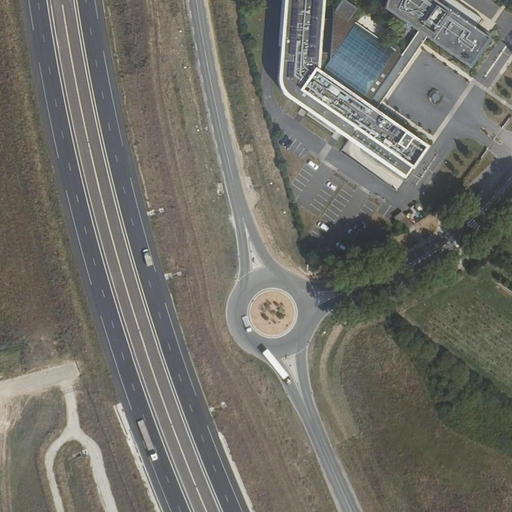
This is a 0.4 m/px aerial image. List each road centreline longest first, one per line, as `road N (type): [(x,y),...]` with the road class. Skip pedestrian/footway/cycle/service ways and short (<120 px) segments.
road 1 (trunk): [(233,511),(156,295),(88,0)]
road 2 (trunk): [(38,0),(108,310),(181,511)]
road 3 (secondary): [(262,277),(215,116),(195,0)]
road 4 (tertiary): [(308,303),(425,255),(511,177)]
road 5 (secondary): [(281,348),(353,511)]
road 6 (track): [(63,374),(72,435),(50,454),(60,511)]
